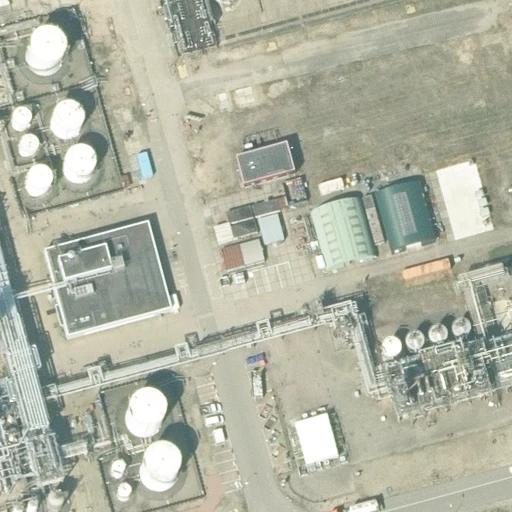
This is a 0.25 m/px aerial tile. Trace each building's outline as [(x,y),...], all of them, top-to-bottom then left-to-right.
[(27,52),(26,59),(29,67),(34,73),(42,75),(50,74),(57,70),(62,62),(62,54),(58,46),(51,41),(44,39),(36,41),(30,45),(27,52)] [(52,120),(53,128),(58,134),(66,137),(74,134),(80,128),(81,121),(79,115),(74,110),(68,107),(60,108),(54,113),(52,120)] [(13,120),(14,125),(17,128),(21,130),(25,128),(28,125),(29,120),(26,116),(22,114),(17,115),(13,120)] [(19,151),(22,155),(26,156),(31,155),(34,151),(34,147),(32,143),(28,141),(23,141),(19,145),(19,151)] [(245,188),(295,174),(287,147),(237,161),(245,188)] [(64,162),(63,170),(66,177),(72,182),(80,184),(87,181),(92,175),(94,167),(91,160),(85,155),(77,153),(69,156),(64,162)] [(325,183),(346,179),(344,169),(323,173),(325,183)] [(26,184),(27,190),(32,195),(38,196),(44,194),(48,189),(49,184),(48,179),(44,175),(39,173),(33,174),(28,178),(26,184)] [(419,185),(375,197),(391,256),(435,243),(419,185)] [(326,270),(375,258),(361,200),(312,212),(326,270)] [(277,202),(253,206),(254,216),(279,212),(277,202)] [(229,226),(253,220),(250,209),(227,215),(229,226)] [(41,231),(49,218),(38,211),(30,224),(41,231)] [(67,340),(170,312),(146,227),(43,255),(67,340)] [(226,274),(264,264),(259,243),(221,253),(226,274)] [(386,346),(402,339),(397,325),(380,331),(386,346)] [(132,414),(133,421),(138,428),(146,431),(154,429),(160,423),(161,417),(160,410),(156,405),(150,402),(142,403),(136,407),(132,414)] [(144,472),(145,479),(150,486),(158,489),(166,487),(172,481),(173,475),(172,468),(168,463),(162,460),(154,461),(148,465),(144,472)]
